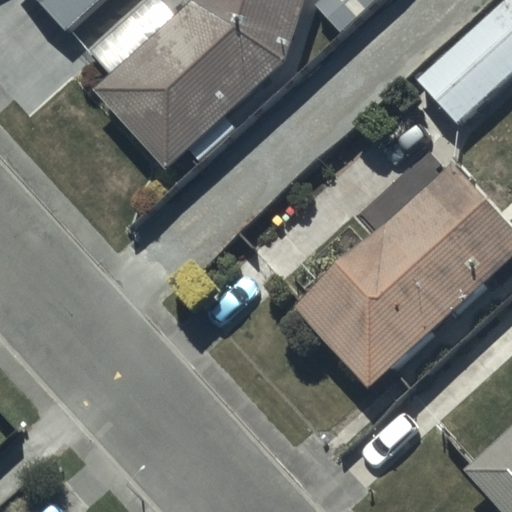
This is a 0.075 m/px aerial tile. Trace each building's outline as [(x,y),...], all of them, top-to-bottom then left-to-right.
[(27,0),(69,47),(122,0),(27,0)] [(203,0),(198,21),(99,110),(173,189),(292,81),(317,0),(203,0)] [(386,0),(330,0),(321,8),(345,36),(386,0)] [(511,80),(511,0),(510,0),(421,80),(462,125),(511,80)] [(511,244),(458,181),(302,326),(373,407),(511,284),(511,244)] [(511,511),(511,452),(471,491),(489,511),(511,511)]
